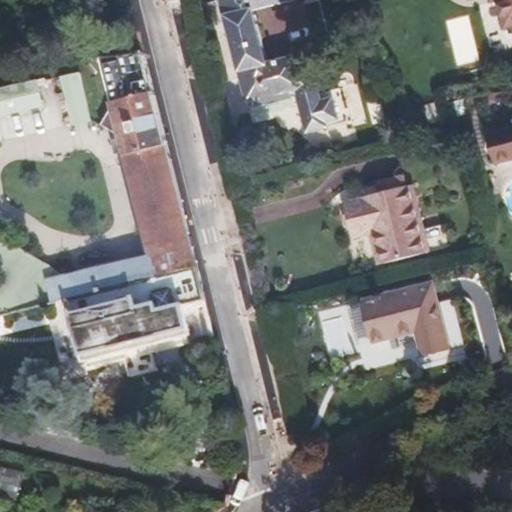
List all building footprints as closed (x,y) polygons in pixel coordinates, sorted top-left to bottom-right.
[(219,82),(295,64),(294,59),(251,70),(238,17),(233,0),(205,0),(208,8),(201,10),(219,82)] [(248,0),(233,0),(238,17),(252,14),(248,0)] [(248,0),(252,14),(297,2),(296,0),(248,0)] [(511,0),(488,0),(490,6),(498,4),(505,32),(511,30),(511,0)] [(92,289),(161,274),(197,266),(143,48),(104,58),(151,256),(88,269),(92,289)] [(311,136),(295,64),(219,82),(226,110),(280,97),(290,141),(311,136)] [(85,99),(0,113),(0,155),(92,138),(85,99)] [(511,132),(490,138),(497,167),(511,162),(511,132)] [(363,197),(344,201),(353,236),(371,232),(379,263),(428,251),(412,182),(362,194),(363,197)] [(498,182),(486,182),(490,202),(502,200),(498,182)] [(433,285),(358,303),(367,338),(411,328),(417,352),(449,343),(433,285)] [(154,300),(153,292),(135,297),(132,286),(67,303),(81,357),(84,356),(142,343),(187,332),(190,330),(180,293),(154,300)] [(339,316),(321,321),(332,357),(350,352),(339,316)] [(142,343),(84,356),(86,367),(124,358),(128,374),(156,368),(151,347),(188,338),(187,332),(142,343)] [(0,466),(0,498),(14,501),(20,471),(0,466)]
